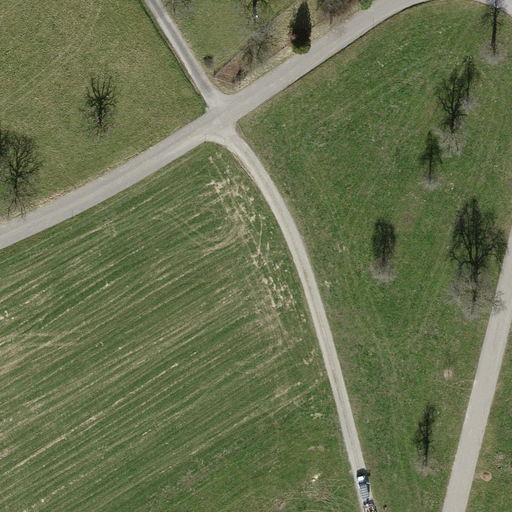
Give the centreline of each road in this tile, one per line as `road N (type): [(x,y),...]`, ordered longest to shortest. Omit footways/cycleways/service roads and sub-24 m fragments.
road 1 (track): [(371,511),(301,254),(154,0)]
road 2 (unclassified): [(511,0),(511,276),(455,511)]
road 3 (unclassified): [(0,237),(108,187),(402,0)]
